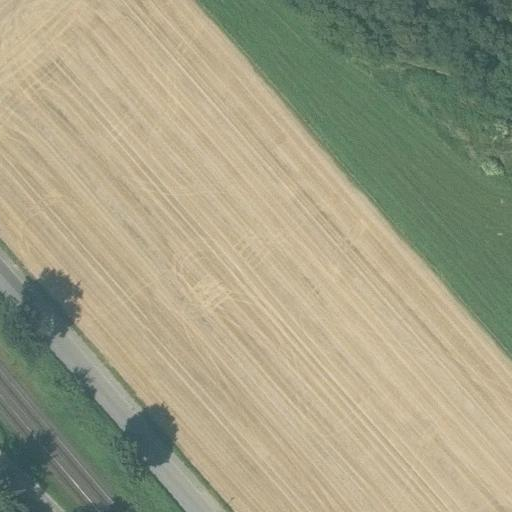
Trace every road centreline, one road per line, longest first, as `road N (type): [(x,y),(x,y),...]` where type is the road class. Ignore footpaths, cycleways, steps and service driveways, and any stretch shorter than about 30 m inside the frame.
road 1 (residential): [(207,511),(0,276)]
road 2 (track): [(294,0),(375,57),(511,101)]
